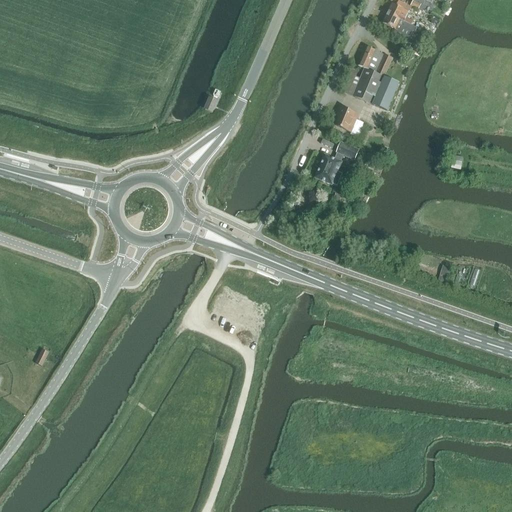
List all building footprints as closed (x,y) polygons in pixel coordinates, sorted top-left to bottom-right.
[(388,14),(410,26),(410,25),(412,21),(407,18),(407,16),(403,14),(405,11),(407,6),(399,1),(396,6),(393,5),(388,14)] [(410,7),(418,11),(421,5),(413,1),(410,7)] [(394,32),(409,40),(415,28),(410,25),(410,26),(388,14),(383,24),(395,30),(394,32)] [(431,23),(427,33),(433,35),(437,26),(431,23)] [(414,51),(422,53),(425,42),(416,40),(414,51)] [(360,79),(356,77),(359,72),(351,69),(341,92),(372,105),(372,106),(388,112),(399,84),(385,78),(392,59),(366,48),(358,67),(364,69),(360,79)] [(204,110),(212,113),(217,102),(210,99),(204,110)] [(334,126),(351,133),(358,115),(341,108),(337,116),(338,116),(334,126)] [(355,161),(359,151),(340,143),(336,153),(337,153),(335,160),(325,156),(315,179),(332,186),(333,185),(337,187),(342,175),(338,173),(342,163),(341,162),(344,156),(355,161)] [(463,165),(464,157),(456,156),(454,164),(463,165)] [(310,194),(303,193),(300,209),(316,211),(318,202),(309,201),(310,194)] [(292,263),(294,258),(276,251),(274,257),(292,263)] [(451,269),(450,268),(443,266),(437,285),(446,288),(451,269)] [(32,362),(43,367),(49,354),(43,351),(40,356),(36,354),(32,362)]
